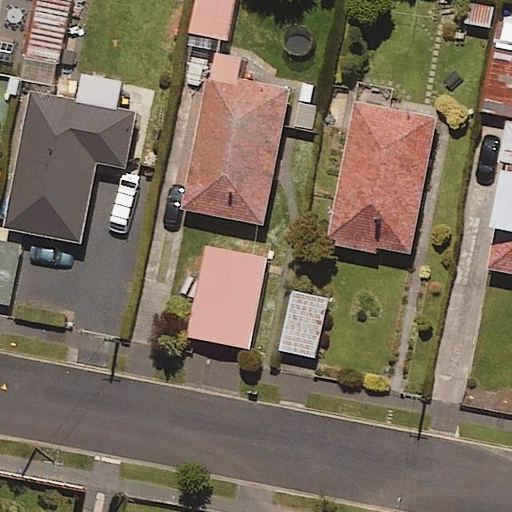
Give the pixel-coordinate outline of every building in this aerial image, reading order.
[(79,0),(45,0),(34,55),(67,62),(79,0)] [(237,0),(199,0),(195,26),(231,33),(237,0)] [(511,20),(499,18),(480,101),(511,108),(511,20)] [(246,53),(217,48),(188,203),(268,218),(292,85),(242,75),(246,53)] [(120,105),(125,84),(92,77),(87,98),(35,88),(9,222),(85,237),(101,157),(129,162),(139,109),(120,105)] [(440,111),(359,94),(331,237),(378,246),(379,239),(413,246),(440,111)] [(511,115),(508,115),(501,158),(508,159),(490,262),(511,265),(511,115)] [(0,299),(12,302),(25,241),(0,236),(0,299)] [(270,251),(211,239),(194,330),(253,342),(270,251)] [(331,293),(295,286),(283,345),(318,352),(331,293)]
